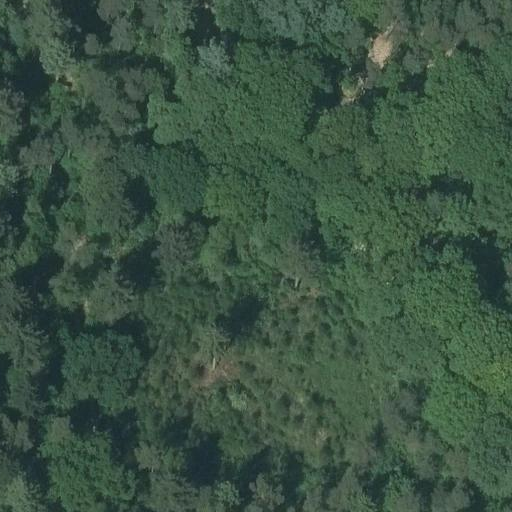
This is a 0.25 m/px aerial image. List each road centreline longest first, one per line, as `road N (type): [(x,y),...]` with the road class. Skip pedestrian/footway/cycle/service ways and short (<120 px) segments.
road 1 (unclassified): [(511,434),(255,112),(190,0)]
road 2 (track): [(78,253),(100,511)]
road 3 (track): [(78,253),(187,156),(255,112)]
